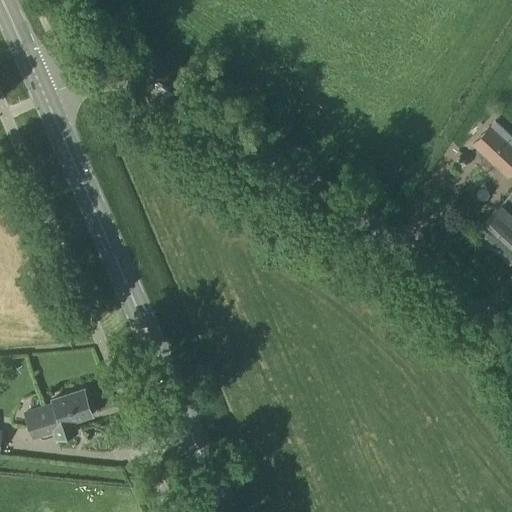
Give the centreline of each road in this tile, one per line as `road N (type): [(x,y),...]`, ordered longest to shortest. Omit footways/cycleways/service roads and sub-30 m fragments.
road 1 (unclassified): [(511,364),(414,254),(165,95),(137,81),(95,79),(42,98)]
road 2 (primary): [(221,511),(42,98)]
